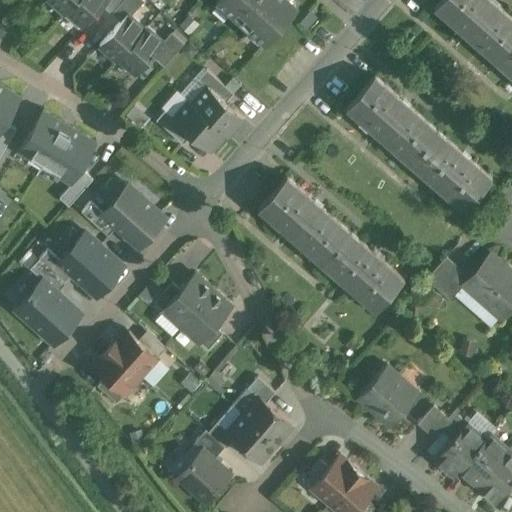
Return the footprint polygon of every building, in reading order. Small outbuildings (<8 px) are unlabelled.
[(51,0),(65,12),(66,10),(66,9),(74,0),(51,0)] [(74,0),(66,9),(66,10),(83,25),(102,4),(105,0),(74,0)] [(105,0),(102,4),(111,12),(121,0),(105,0)] [(121,0),(111,12),(120,20),(127,12),(130,14),(143,0),(121,0)] [(217,0),(265,42),(298,4),(292,0),(217,0)] [(511,16),(493,0),(438,0),(434,5),(511,73),(511,16)] [(120,20),(99,43),(117,59),(119,57),(118,56),(145,27),(144,27),(130,14),(127,12),(120,20)] [(145,27),(118,56),(119,57),(136,72),(152,54),(164,40),(146,25),(144,27),(145,27)] [(164,40),(152,54),(164,65),(184,42),(172,31),(164,40)] [(233,92),(207,68),(198,78),(207,86),(207,85),(225,101),(233,92)] [(492,177),(374,74),(346,105),(464,209),(492,177)] [(0,129),(21,95),(0,81),(0,129)] [(225,101),(207,85),(207,86),(191,102),(224,132),(227,134),(243,117),(225,101)] [(224,132),(191,102),(189,100),(173,116),(173,117),(191,133),(208,149),(224,132)] [(96,139),(44,108),(19,150),(71,180),(96,139)] [(173,116),(165,109),(156,118),(183,142),(191,133),(173,117),(173,116)] [(404,277),(286,174),(258,206),(376,310),(404,277)] [(128,182),(102,212),(139,245),(166,215),(162,212),(128,182)] [(86,230),(59,259),(96,293),(123,263),(86,230)] [(511,304),(511,271),(490,252),(469,276),(462,283),(463,284),(501,317),(511,304)] [(469,276),(445,255),(426,277),(450,299),(463,284),(462,283),(469,276)] [(180,288),(163,308),(181,324),(213,288),(195,272),(180,288)] [(152,299),(158,280),(147,276),(141,295),(152,299)] [(80,311),(43,277),(16,307),(54,341),(80,311)] [(171,280),(154,300),(163,308),(180,288),(171,280)] [(213,288),(181,324),(199,340),(214,323),(231,304),(213,288)] [(214,323),(199,340),(208,348),(223,331),(214,323)] [(165,345),(146,328),(138,337),(157,354),(165,345)] [(138,337),(129,329),(122,337),(119,334),(109,344),(142,374),(159,356),(157,354),(138,337)] [(142,374),(109,344),(92,363),(126,393),(142,374)] [(420,391),(387,363),(358,397),(390,425),(420,391)] [(276,390),(258,374),(248,386),(258,395),(259,394),(266,400),(276,390)] [(266,400),(259,394),(258,395),(248,386),(233,403),(243,412),(276,441),(291,423),(266,400)] [(452,420),(434,404),(418,422),(436,438),(442,431),(452,420)] [(276,441),(243,412),(228,429),(227,430),(234,436),(260,459),(276,441)] [(452,420),(442,431),(451,439),(467,422),(458,414),(452,420)] [(228,429),(217,420),(208,430),(225,444),(224,445),(226,446),(234,436),(227,430),(228,429)] [(451,439),(435,458),(454,474),(459,468),(485,438),(467,422),(451,439)] [(208,430),(205,427),(195,439),(202,446),(214,456),(224,445),(225,444),(208,430)] [(485,438),(459,468),(477,484),(509,448),(491,432),(485,438)] [(202,446),(177,474),(206,500),(231,471),(214,456),(202,446)] [(511,450),(509,448),(477,484),(496,501),(511,483),(511,482),(511,450)] [(311,484),(310,486),(328,502),(358,469),(339,453),(328,465),(311,484)] [(319,457),(302,476),(311,484),(328,465),(319,457)] [(358,469),(328,502),(339,511),(352,511),(365,498),(376,485),(358,469)] [(365,498),(352,511),(368,511),(374,506),(365,498)]
